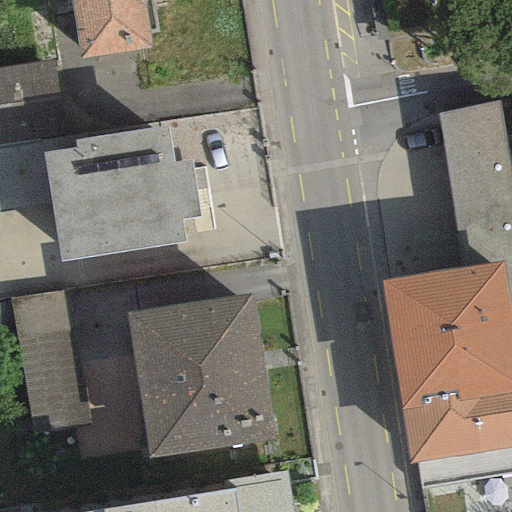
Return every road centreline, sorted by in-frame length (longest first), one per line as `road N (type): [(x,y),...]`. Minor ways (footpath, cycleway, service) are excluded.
road 1 (unclassified): [(372,511),(313,115)]
road 2 (residential): [(511,83),(313,115)]
